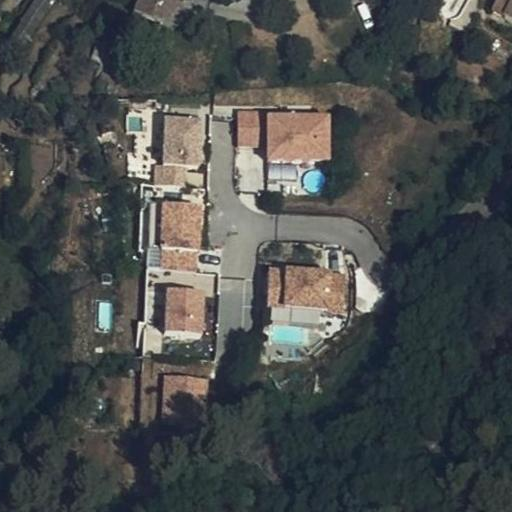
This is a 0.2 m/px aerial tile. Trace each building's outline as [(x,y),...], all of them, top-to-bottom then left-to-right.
[(140,0),(133,16),(138,18),(161,28),(180,0),(140,0)] [(511,0),(498,0),(492,12),(501,19),(511,0)] [(511,0),(501,19),(511,24),(511,0)] [(237,116),(238,149),(266,148),(267,164),(332,163),(330,113),(237,116)] [(187,172),(202,171),(201,121),(159,121),(160,189),(187,189),(187,172)] [(270,166),(271,178),(298,175),(297,164),(270,166)] [(200,275),(203,206),(154,204),(151,273),(200,275)] [(267,271),(267,313),(347,311),(347,270),(267,271)] [(164,293),(164,339),(205,338),(204,292),(164,293)] [(208,426),(207,377),(161,378),(162,427),(208,426)]
